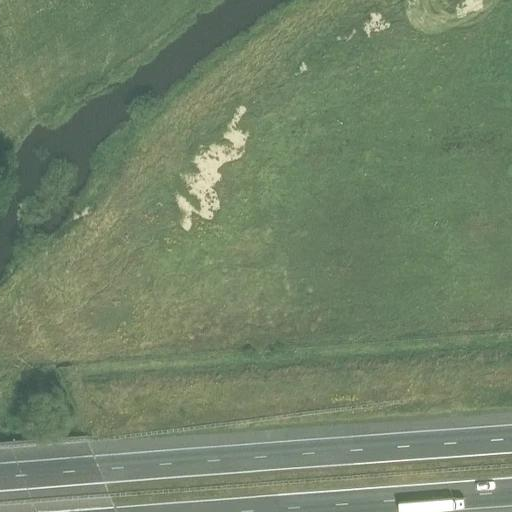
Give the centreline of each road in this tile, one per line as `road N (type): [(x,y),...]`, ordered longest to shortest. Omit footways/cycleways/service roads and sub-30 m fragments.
road 1 (motorway): [(511,438),(0,477)]
road 2 (motorway): [(241,511),(511,492)]
